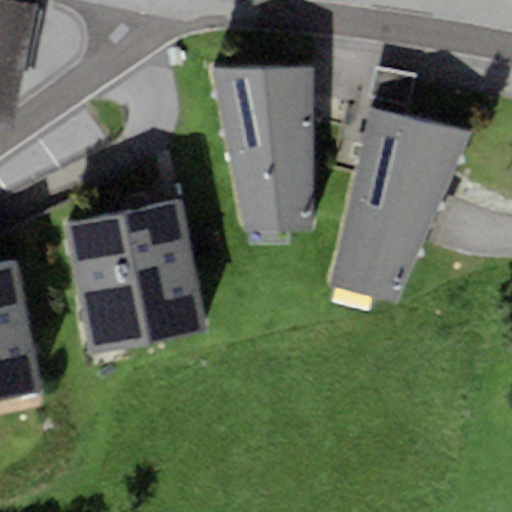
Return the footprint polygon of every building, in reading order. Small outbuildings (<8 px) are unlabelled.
[(35,3),(17,0),(0,0),(0,124),(12,127),(35,3)] [(314,69),(213,66),(247,233),(315,231),(314,69)] [(416,77),(374,68),(369,97),(410,106),(416,77)] [(471,133),(370,109),(331,287),(398,306),(471,133)] [(183,200),(64,225),(89,356),(211,330),(183,200)] [(0,403),(44,395),(17,262),(0,265),(0,403)]
